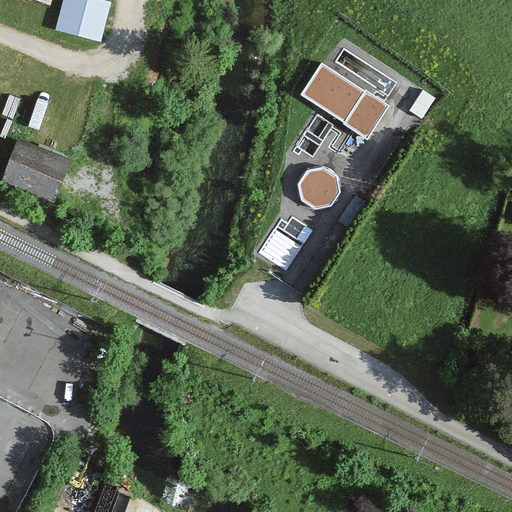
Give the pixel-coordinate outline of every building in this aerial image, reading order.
[(113,7),(90,0),(68,0),(59,31),(102,44),(113,7)] [(342,123),(364,139),(389,104),(367,88),(342,123)] [(70,167),(23,143),(3,185),(50,208),(70,167)] [(300,186),(326,207),(345,183),(319,162),(300,186)] [(125,511),(133,489),(104,480),(92,511),(125,511)]
